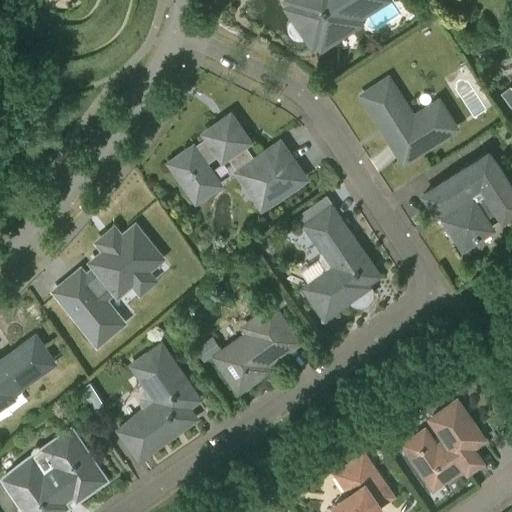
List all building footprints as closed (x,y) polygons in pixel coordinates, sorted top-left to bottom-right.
[(287,8),(295,19),(293,21),(292,22),(291,24),(291,25),(291,26),(291,28),(291,29),(292,31),(293,33),(294,34),(295,35),(297,36),(299,36),(301,36),(303,35),(304,34),(312,46),(317,43),(321,48),(348,30),(345,25),(381,0),(289,0),(292,4),(287,8)] [(431,6),(426,0),(412,0),(420,13),(431,6)] [(362,95),(403,160),(455,127),(438,101),(414,117),(387,78),(362,95)] [(511,87),(511,86),(501,94),(511,108),(511,87)] [(180,178),(181,181),(183,180),(196,199),(218,184),(205,164),(220,154),(222,158),(226,155),(262,206),(305,176),(304,175),(303,176),(286,151),(285,152),(286,153),(270,164),(263,154),(255,159),(244,143),(248,140),(239,127),(236,129),(234,126),(237,124),(230,114),(205,132),(207,136),(171,161),(171,160),(170,161),(181,177),(180,178)] [(463,247),(472,241),(491,228),(485,219),(497,211),(503,221),(511,215),(511,191),(488,153),(423,195),(424,196),(436,213),(435,214),(436,215),(444,209),(448,215),(444,217),(463,247)] [(368,260),(354,241),(331,207),(306,224),(325,251),(323,254),(322,257),(324,261),(330,269),(306,286),(325,314),(350,297),(353,300),(357,301),(361,301),(365,299),(368,296),(370,292),(369,288),(368,284),(356,268),(368,260)] [(118,291),(159,257),(135,227),(121,238),(117,233),(103,245),(107,250),(93,261),(97,266),(82,279),(90,290),(69,307),(97,342),(122,322),(103,298),(115,288),(118,291)] [(289,302),(282,292),(271,299),(279,310),(289,302)] [(239,386),(255,375),(252,371),(295,341),(272,308),(246,327),(251,333),(218,356),(239,386)] [(8,392),(52,362),(35,337),(0,360),(0,405),(11,397),(8,392)] [(217,352),(208,339),(196,348),(205,361),(217,352)] [(133,365),(150,389),(147,390),(146,393),(145,394),(144,396),(144,397),(144,398),(143,400),(144,401),(144,403),(144,404),(145,406),(145,407),(146,408),(120,427),(140,455),(194,417),(182,400),(193,392),(161,345),(133,365)] [(404,444),(419,466),(433,486),(464,465),(467,469),(480,460),(470,445),(482,437),(456,400),(431,418),(446,440),(436,447),(423,430),(404,444)] [(28,511),(57,511),(67,505),(63,500),(73,494),(77,499),(106,479),(71,428),(3,475),(28,511)] [(377,511),(381,509),(377,504),(391,495),(363,455),(337,473),(351,493),(334,504),(339,511),(377,511)] [(291,511),(277,492),(265,501),(272,511),(291,511)]
